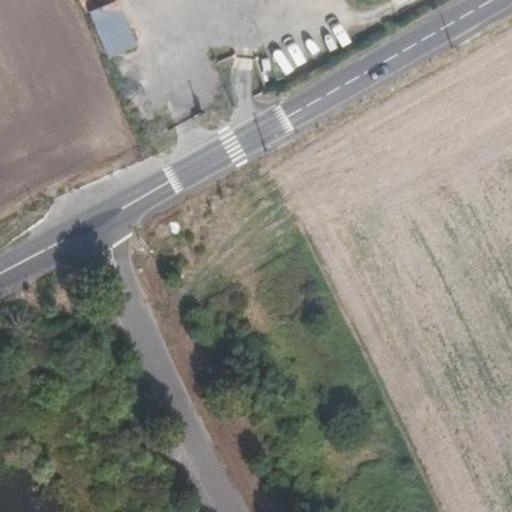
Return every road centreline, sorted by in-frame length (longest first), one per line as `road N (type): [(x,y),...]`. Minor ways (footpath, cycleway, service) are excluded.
road 1 (secondary): [(122,205),(490,0)]
road 2 (residential): [(126,283),(232,511)]
road 3 (track): [(251,137),(202,0)]
